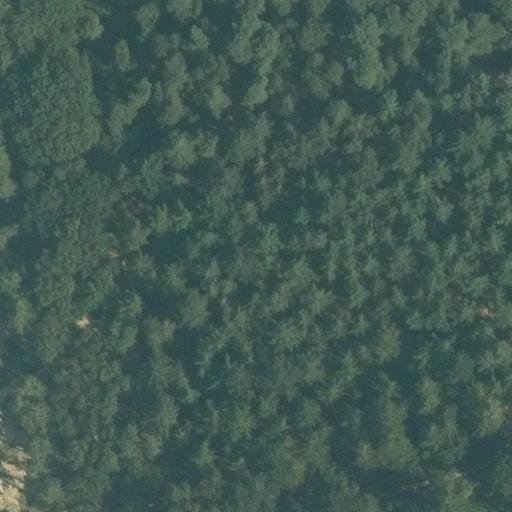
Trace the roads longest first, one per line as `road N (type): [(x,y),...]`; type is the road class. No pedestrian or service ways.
road 1 (track): [(111,511),(37,0)]
road 2 (track): [(153,511),(109,178),(123,160),(238,136)]
road 3 (track): [(238,136),(511,81)]
road 4 (track): [(511,461),(321,511)]
road 5 (track): [(238,136),(212,0)]
